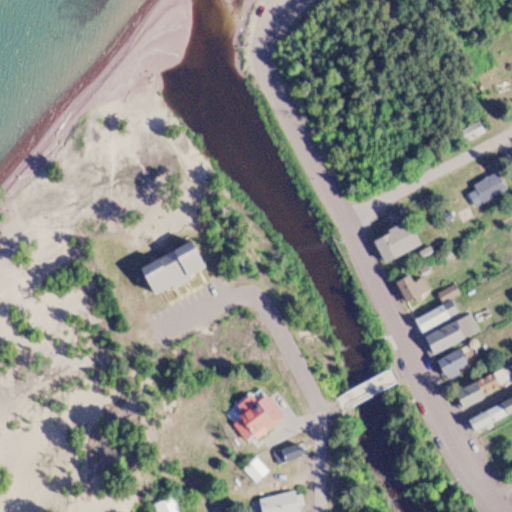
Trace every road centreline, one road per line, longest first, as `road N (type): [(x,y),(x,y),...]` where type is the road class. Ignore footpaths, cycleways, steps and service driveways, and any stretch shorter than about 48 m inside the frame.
road 1 (residential): [(259,36),(257,63),(482,493),(503,511)]
road 2 (residential): [(344,218),(511,131)]
road 3 (track): [(0,412),(143,341)]
